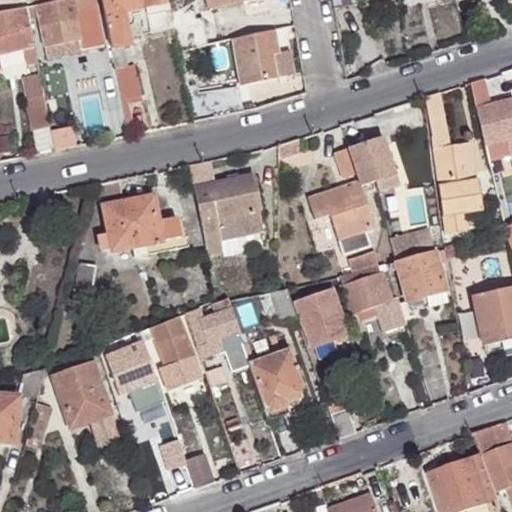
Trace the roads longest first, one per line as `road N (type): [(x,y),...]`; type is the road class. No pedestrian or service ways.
road 1 (residential): [(185,511),(511,396)]
road 2 (residential): [(0,182),(329,111)]
road 3 (residential): [(329,111),(511,47)]
road 4 (unknown): [(267,482),(224,358)]
